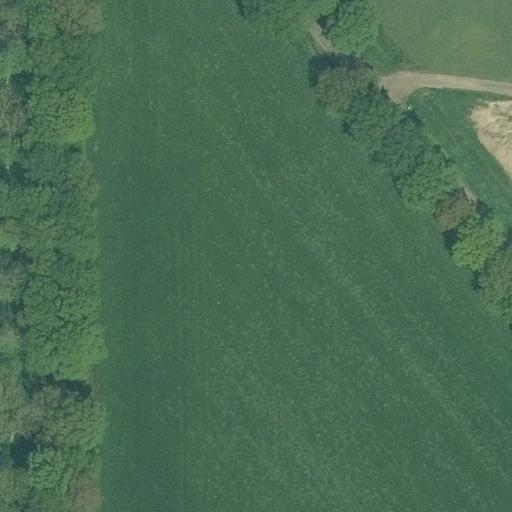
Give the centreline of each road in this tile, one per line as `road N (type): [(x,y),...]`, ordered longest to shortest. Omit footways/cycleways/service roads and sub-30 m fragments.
road 1 (unclassified): [(59,511),(55,0)]
road 2 (tertiary): [(511,257),(297,0)]
